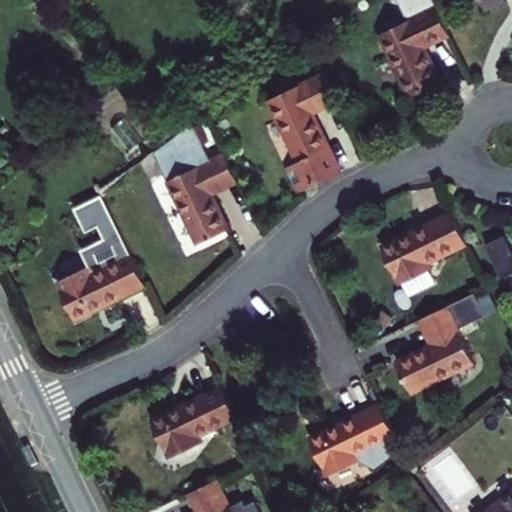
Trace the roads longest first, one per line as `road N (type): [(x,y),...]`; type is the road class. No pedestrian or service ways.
road 1 (residential): [(283,244),(163,351),(32,410)]
road 2 (residential): [(463,151),(368,178),(283,244)]
road 3 (residential): [(345,377),(283,244)]
